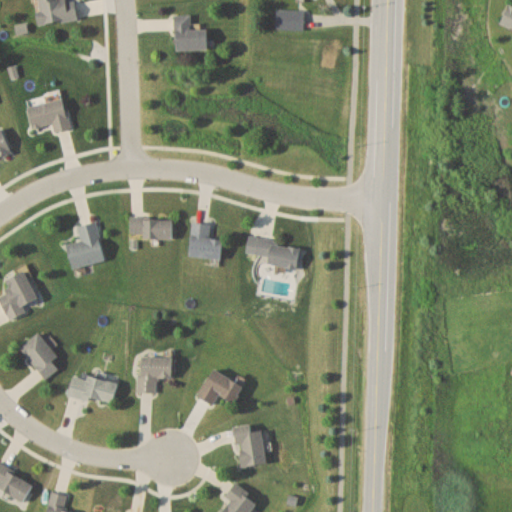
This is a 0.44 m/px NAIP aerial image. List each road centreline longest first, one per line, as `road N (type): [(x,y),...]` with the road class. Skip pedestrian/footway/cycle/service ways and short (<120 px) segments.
road 1 (tertiary): [(378,511),(391,0)]
road 2 (residential): [(0,212),(73,177),(131,167),(203,172),(289,195),(387,201)]
road 3 (residential): [(0,403),(59,443),(105,458),(168,458)]
road 4 (residential): [(131,167),(124,0)]
